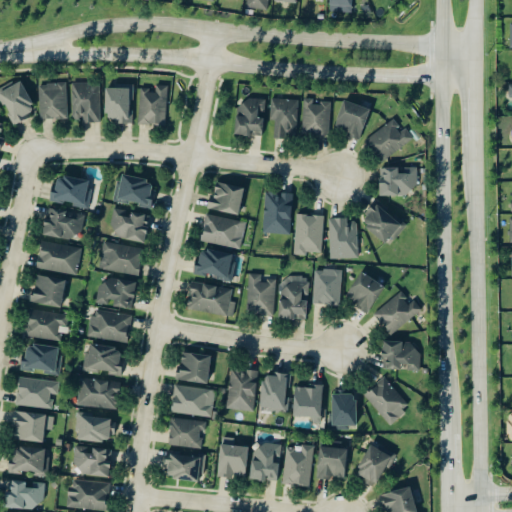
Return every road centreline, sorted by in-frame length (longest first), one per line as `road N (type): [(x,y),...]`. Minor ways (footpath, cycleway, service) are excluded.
road 1 (residential): [(347,179),(139,150),(45,151),(29,165),(0,363)]
road 2 (residential): [(215,31),(161,325),(137,511)]
road 3 (residential): [(440,45),(155,27),(73,32),(33,51)]
road 4 (residential): [(33,51),(440,79)]
road 5 (secondary): [(440,79),(446,435)]
road 6 (secondary): [(480,511),(475,157)]
road 7 (residential): [(347,351),(161,325)]
road 8 (residential): [(273,511),(138,498)]
